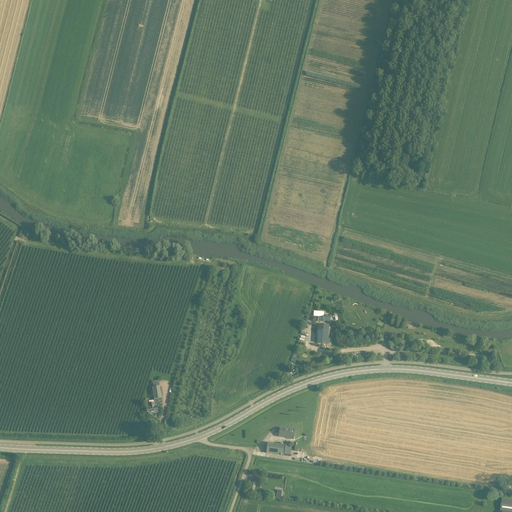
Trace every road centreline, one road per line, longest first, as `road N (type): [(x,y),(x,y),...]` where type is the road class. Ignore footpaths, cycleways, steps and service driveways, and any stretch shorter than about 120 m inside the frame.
road 1 (primary): [(199,437),(286,391),(361,370),(511,383)]
road 2 (primary): [(199,437),(118,452),(0,447)]
